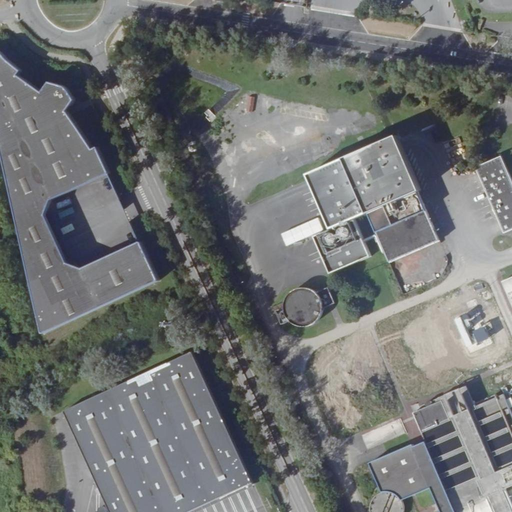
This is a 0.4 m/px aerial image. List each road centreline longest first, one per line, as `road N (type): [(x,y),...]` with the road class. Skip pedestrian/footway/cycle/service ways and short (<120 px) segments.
road 1 (unclassified): [(83,39),(309,511)]
road 2 (unclassified): [(511,64),(114,1)]
